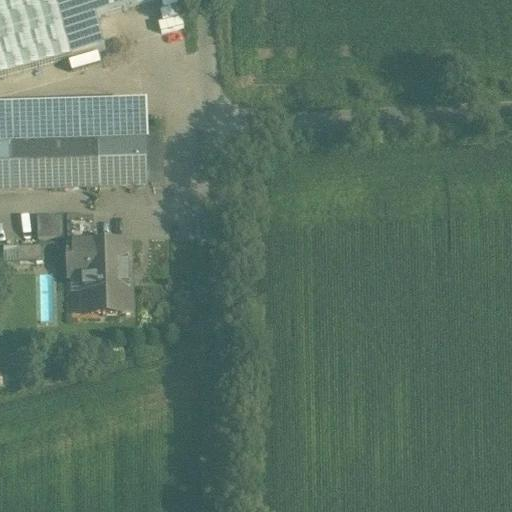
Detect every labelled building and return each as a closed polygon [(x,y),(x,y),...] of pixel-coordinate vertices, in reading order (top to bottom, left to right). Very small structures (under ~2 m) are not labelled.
[(0,0),(0,78),(71,59),(55,0),(0,0)] [(157,0),(55,0),(71,59),(104,50),(96,19),(158,3),(157,0)] [(0,142),(8,142),(146,138),(148,138),(147,106),(0,110),(0,142)] [(148,138),(146,138),(147,188),(161,187),(159,137),(148,138)] [(146,138),(8,142),(10,192),(147,188),(146,138)] [(8,142),(0,142),(0,192),(10,192),(8,142)] [(93,219),(67,220),(67,237),(90,236),(94,236),(93,219)] [(128,246),(90,247),(90,236),(67,237),(69,280),(83,279),(84,313),(102,312),(102,318),(124,317),(123,278),(129,277),(128,246)]
